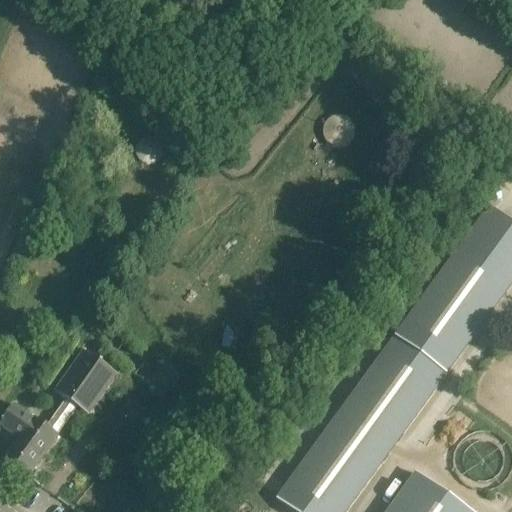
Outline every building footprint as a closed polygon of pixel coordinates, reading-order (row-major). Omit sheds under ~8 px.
[(351,122),(349,121),(347,120),(345,119),(343,118),(340,118),(338,118),(336,118),(334,119),(332,120),(330,121),(328,122),(326,124),(325,126),(324,128),(323,130),(323,132),(323,135),(323,137),(324,139),(325,141),(326,143),(327,145),(329,146),(331,148),(333,149),(335,149),(337,150),(339,150),(341,150),(343,149),(346,149),(348,147),(349,146),(351,145),(352,143),(353,141),(354,139),(355,137),(355,135),(355,132),(355,130),(354,128),(353,126),(352,124),(351,122)] [(135,154),(136,156),(136,158),(137,159),(138,161),(140,162),(141,164),(143,165),(145,165),(147,166),(149,166),(151,165),(153,165),(155,164),(156,163),(158,162),(159,160),(160,159),(161,157),(162,155),(162,153),(162,151),(161,149),(160,147),(160,145),(158,144),(157,142),(155,141),(153,140),(151,140),(149,139),(147,140),(145,140),(143,141),(141,142),(140,143),(138,144),(137,146),(136,148),(136,150),(135,152),(135,154)] [(511,237),(482,217),(274,511),(276,511),(351,511),(511,284),(511,237)] [(124,248),(135,257),(146,242),(134,234),(124,248)] [(45,429),(15,408),(1,428),(20,442),(5,464),(28,480),(57,437),(76,409),(89,418),(117,378),(82,353),(53,393),(65,401),(45,429)] [(510,466),(510,465),(509,460),(508,454),(505,449),(501,445),(497,442),(492,439),(483,437),(478,437),(472,439),(468,440),(463,444),(459,449),(456,454),(454,464),(454,470),(455,475),(458,481),(461,484),(464,487),(469,491),(474,492),(480,493),(486,493),(491,492),(497,489),(501,486),(504,482),(507,477),(509,471),(510,466)] [(468,511),(416,474),(388,511),(468,511)]
